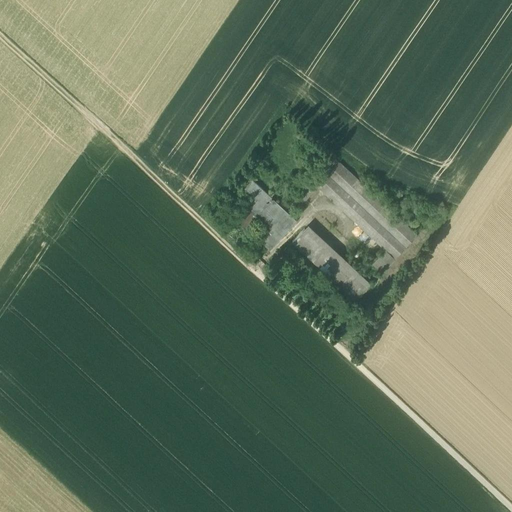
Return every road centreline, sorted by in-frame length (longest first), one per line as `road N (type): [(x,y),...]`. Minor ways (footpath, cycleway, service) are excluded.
road 1 (track): [(0,35),(259,275)]
road 2 (track): [(511,509),(259,275)]
